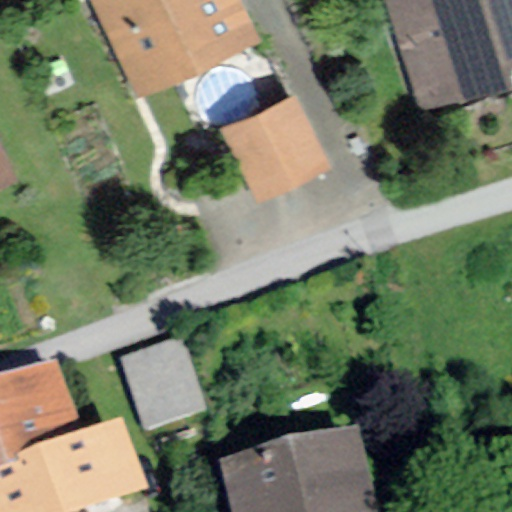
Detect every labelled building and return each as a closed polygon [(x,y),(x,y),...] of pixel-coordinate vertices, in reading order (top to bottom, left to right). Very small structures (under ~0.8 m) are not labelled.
[(239,0),(92,0),(136,96),(258,41),(239,0)] [(511,0),(384,0),(418,111),(511,82),(511,63),(511,59),(511,58),(511,0)] [(296,96),(221,130),(255,205),(330,171),(296,96)] [(0,148),(0,188),(16,182),(0,148)] [(181,346),(119,369),(144,437),(206,414),(181,346)] [(55,376),(0,395),(0,511),(122,511),(147,504),(122,434),(81,449),(55,376)] [(376,511),(360,441),(223,474),(232,511),(376,511)]
